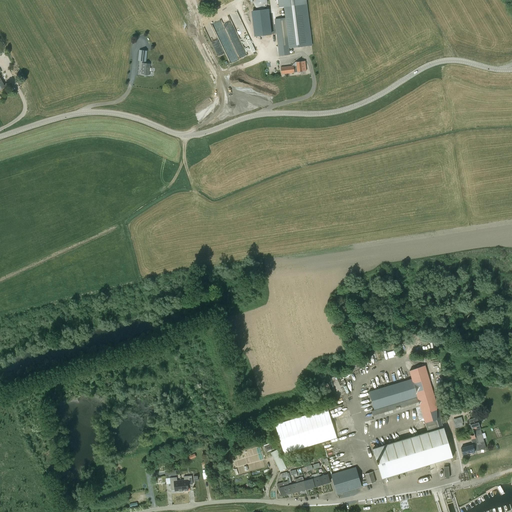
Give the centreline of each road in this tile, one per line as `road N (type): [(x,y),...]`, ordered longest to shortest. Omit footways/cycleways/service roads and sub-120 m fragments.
road 1 (tertiary): [(0,136),(95,112),(201,134),(265,113),(352,107),(436,62),(511,70)]
road 2 (unclassified): [(144,511),(220,501),(339,501)]
